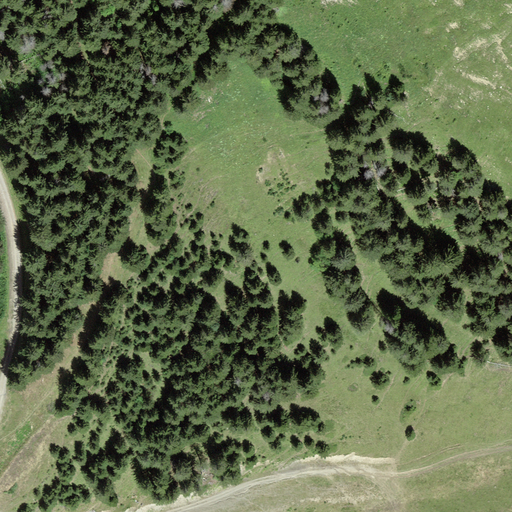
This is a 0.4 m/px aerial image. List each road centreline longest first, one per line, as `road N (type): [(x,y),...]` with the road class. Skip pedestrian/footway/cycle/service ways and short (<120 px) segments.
road 1 (track): [(178,511),(278,477),(335,468),(393,475),(511,441)]
road 2 (track): [(0,180),(17,264),(16,332),(0,402)]
